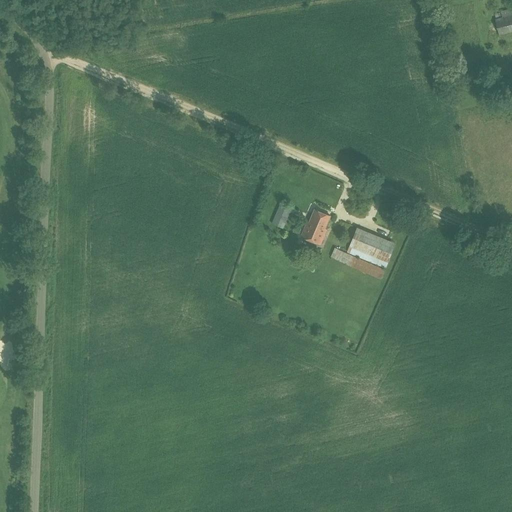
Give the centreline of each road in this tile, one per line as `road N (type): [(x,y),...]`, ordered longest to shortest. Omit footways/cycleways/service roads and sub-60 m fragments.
road 1 (unclassified): [(35,511),(52,80),(45,41),(0,4)]
road 2 (track): [(50,51),(511,244)]
